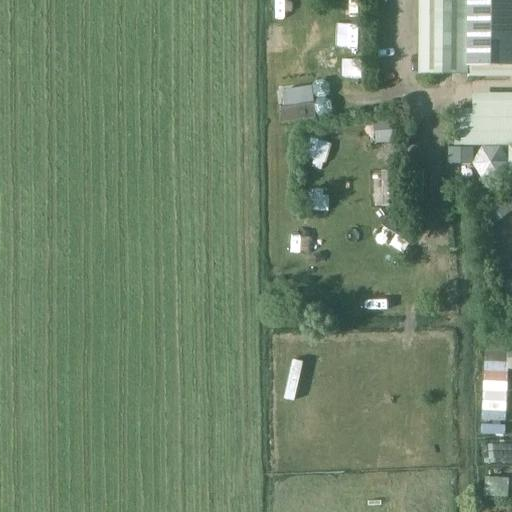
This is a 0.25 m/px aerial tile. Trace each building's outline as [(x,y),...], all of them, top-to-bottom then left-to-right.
[(468,76),(468,68),(468,0),(418,0),(418,75),(468,76)] [(511,67),(511,0),(468,0),(468,68),(511,67)] [(453,143),(511,143),(511,100),(473,100),(473,116),(453,116),(453,143)] [(449,149),(448,165),(474,166),(475,150),(449,149)] [(481,215),(491,227),(511,210),(503,198),(481,215)]
